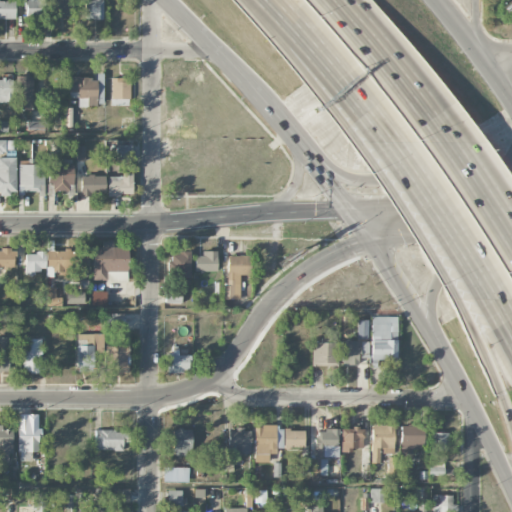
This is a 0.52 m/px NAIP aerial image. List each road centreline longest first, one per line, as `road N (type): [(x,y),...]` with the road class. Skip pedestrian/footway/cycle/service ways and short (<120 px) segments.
road 1 (residential): [(149,511),(154,0)]
road 2 (secondary): [(350,210),(151,224),(0,224)]
road 3 (secondary): [(305,153),(349,180),(490,176),(511,156),(511,96)]
road 4 (residential): [(473,401),(248,400),(216,377)]
road 5 (secondary): [(0,398),(150,399),(188,393),(216,377)]
road 6 (residential): [(218,52),(0,52)]
road 7 (motorway): [(391,144),(507,322)]
road 8 (secondary): [(216,377),(294,284),(375,243)]
road 9 (motorway): [(465,157),(336,0)]
road 10 (motorway): [(281,12),(374,158)]
road 11 (motorway): [(281,12),(391,144)]
road 12 (motorway): [(374,158),(465,297)]
road 13 (secondary): [(511,209),(350,210)]
road 14 (secondary): [(375,243),(511,239)]
road 15 (secondary): [(511,265),(448,271),(433,291),(435,334)]
road 16 (secondary): [(511,96),(436,0)]
